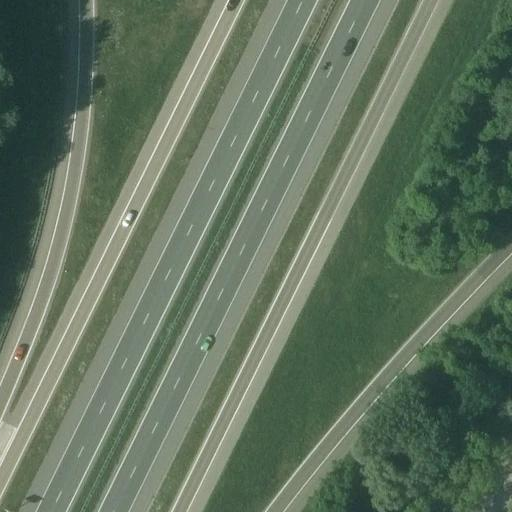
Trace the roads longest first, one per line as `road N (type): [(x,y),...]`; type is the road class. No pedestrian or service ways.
road 1 (motorway): [(113,511),(365,0)]
road 2 (motorway): [(302,0),(51,511)]
road 3 (motorway): [(180,511),(427,0)]
road 4 (motorway): [(236,0),(0,481)]
road 5 (motorway): [(88,0),(75,183),(36,322),(0,410)]
road 6 (motorway): [(274,511),(407,353),(511,244)]
